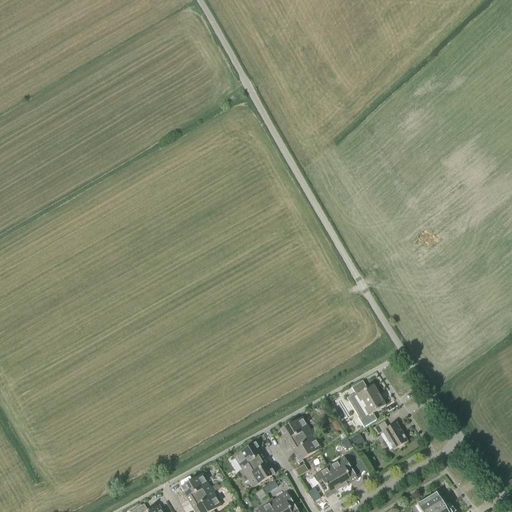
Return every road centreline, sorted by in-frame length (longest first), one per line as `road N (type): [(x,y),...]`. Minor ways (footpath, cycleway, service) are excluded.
road 1 (unclassified): [(405,355),(202,0)]
road 2 (residential): [(352,511),(465,443)]
